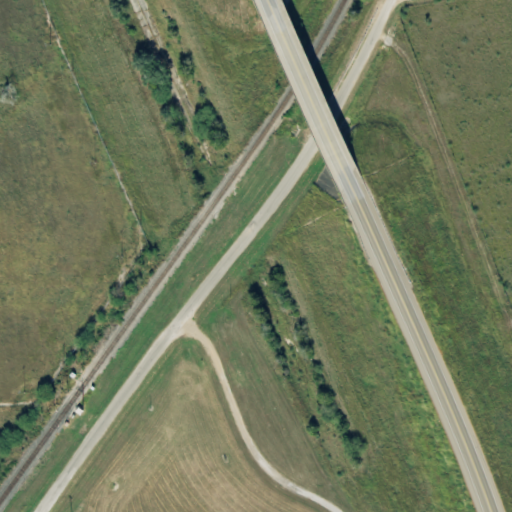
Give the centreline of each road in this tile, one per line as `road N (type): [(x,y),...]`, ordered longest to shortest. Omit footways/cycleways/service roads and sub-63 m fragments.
road 1 (residential): [(41,511),(134,379),(280,204),(358,79),(393,1)]
road 2 (trunk): [(357,191),(498,511)]
road 3 (residential): [(511,296),(393,0)]
road 4 (trunk): [(271,0),(357,191)]
